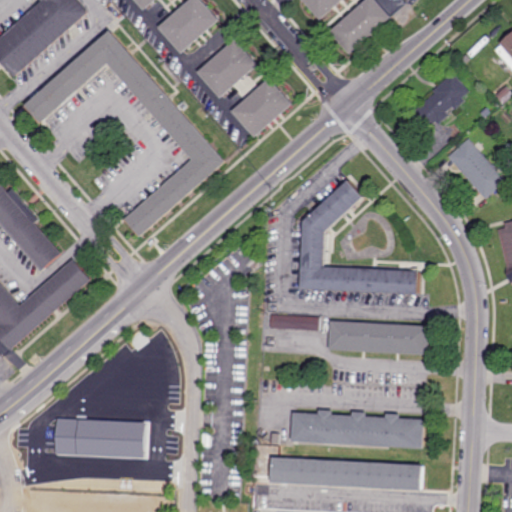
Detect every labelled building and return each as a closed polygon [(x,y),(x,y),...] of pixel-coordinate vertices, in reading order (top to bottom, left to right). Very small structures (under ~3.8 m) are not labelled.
[(81,0),(93,14),(21,76),(0,51),(0,45),(48,4),(44,0),(81,0)] [(163,0),(148,14),(136,0),(163,0)] [(186,57),(162,30),(195,0),(203,0),(224,23),(186,57)] [(350,0),(325,23),(305,0),(350,0)] [(355,56),(335,34),(373,0),(381,0),(397,19),(355,56)] [(230,161),(145,236),(129,218),(198,157),(113,61),(45,121),(31,106),(115,31),(230,161)] [(511,55),(503,45),(511,37),(511,55)] [(224,97),(201,70),(238,38),(261,65),(224,97)] [(457,109),(454,106),(448,111),(450,114),(439,124),(437,122),(428,129),(414,111),(437,92),(435,90),(455,72),(471,91),(464,96),(467,100),(457,109)] [(259,136),(236,109),(275,75),(298,102),(259,136)] [(511,92),(503,100),(498,95),(508,87),(511,91),(511,92)] [(486,117),(482,113),(488,107),(492,112),(486,117)] [(488,199),(450,156),(471,138),(508,181),(488,199)] [(0,173),(14,190),(19,185),(46,217),(41,221),(68,252),(47,271),(0,215),(0,173)] [(420,293),(306,288),(309,220),(355,179),(370,195),(331,230),(330,266),(421,271),(420,293)] [(511,278),(509,274),(510,274),(500,229),(508,227),(507,223),(511,221),(511,278)] [(0,274),(25,304),(78,259),(97,280),(15,350),(0,332),(0,326),(5,323),(0,317),(0,274)] [(322,331),(274,329),(275,315),(323,317),(322,331)] [(431,356),(334,350),(335,321),(432,326),(431,356)] [(337,415),(358,416),(358,412),(372,413),(372,417),(391,418),(391,414),(405,414),(405,419),(427,420),(426,449),(297,442),(298,413),(324,414),(324,411),(338,411),(337,415)] [(425,492),(275,484),(277,458),(426,466),(425,492)]
